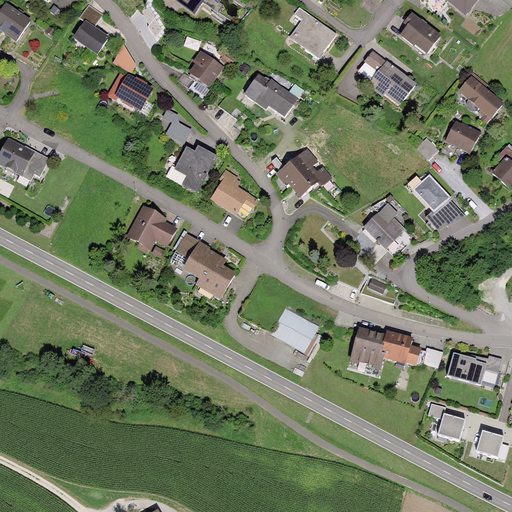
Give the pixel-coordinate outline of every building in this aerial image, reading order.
[(169,0),(193,16),(204,0),(169,0)] [(441,0),(465,18),(479,0),(441,0)] [(0,34),(16,46),(32,24),(4,4),(0,8),(0,34)] [(288,38),(317,61),(336,37),(299,9),(294,16),(301,22),(288,38)] [(405,29),(398,39),(424,60),(441,39),(410,15),(402,26),(405,29)] [(98,56),(109,39),(84,24),(73,41),(98,56)] [(370,84),(366,89),(397,113),(417,87),(372,53),(356,74),(370,84)] [(121,54),(114,67),(133,77),(140,64),(121,54)] [(182,76),(177,84),(199,101),(222,71),(199,54),(190,66),(193,68),(185,78),(182,76)] [(268,84),(258,77),(242,98),(264,114),(267,110),(283,121),(297,101),(269,82),(268,84)] [(127,78),(114,99),(140,115),(153,93),(127,78)] [(469,80),(456,95),(489,123),(502,108),(469,80)] [(176,117),(166,112),(161,120),(170,125),(163,138),(182,147),(190,131),(177,125),(176,117)] [(455,123),(444,145),(468,157),(479,135),(455,123)] [(6,141),(0,152),(0,168),(29,183),(32,178),(39,181),(48,161),(6,141)] [(193,155),(184,150),(174,169),(171,168),(165,179),(198,196),(216,160),(196,150),(193,155)] [(306,151),(275,178),(283,187),(285,186),(299,202),(316,189),(319,192),(331,181),(306,151)] [(511,167),(503,160),(490,176),(507,191),(511,184),(511,167)] [(221,184),(209,203),(233,219),(249,195),(237,187),(240,183),(225,173),(218,183),(221,184)] [(428,177),(411,194),(431,214),(432,216),(448,201),(449,200),(428,177)] [(432,216),(431,214),(425,220),(436,232),(445,224),(447,227),(457,217),(460,221),(463,218),(448,201),(432,216)] [(385,205),(361,229),(392,259),(407,243),(405,232),(390,218),(394,214),(385,205)] [(165,222),(142,208),(125,239),(148,252),(154,242),(164,248),(174,230),(164,224),(165,222)] [(198,243),(180,272),(196,282),(194,286),(220,302),(236,276),(224,268),(228,262),(198,243)] [(162,262),(167,252),(158,247),(152,256),(162,262)] [(370,281),(367,290),(381,296),(385,286),(370,281)] [(285,310),(270,337),(304,356),(319,329),(285,310)] [(383,337),(358,330),(348,364),(378,373),(380,360),(383,337)] [(385,333),(383,337),(380,360),(404,366),(411,340),(385,333)] [(444,357),(425,351),(420,367),(439,373),(444,357)] [(452,356),(446,380),(493,394),(502,361),(488,357),(487,361),(463,356),(462,359),(452,356)] [(465,421),(445,416),(440,434),(459,440),(465,421)] [(502,438),(483,432),(478,450),(497,456),(502,438)]
